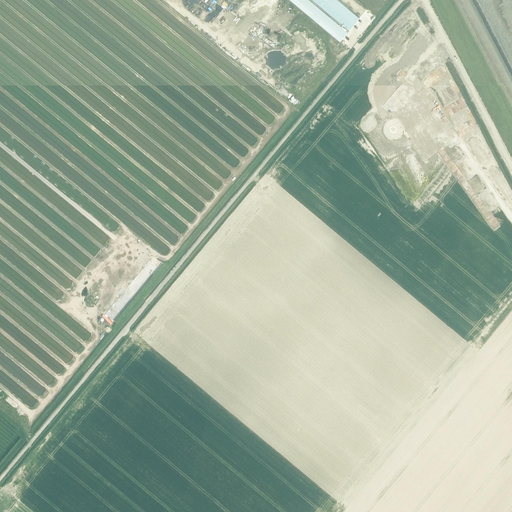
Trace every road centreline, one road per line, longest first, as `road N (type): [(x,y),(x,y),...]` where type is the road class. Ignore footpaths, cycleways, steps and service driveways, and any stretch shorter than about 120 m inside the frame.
road 1 (unclassified): [(0,479),(401,0)]
road 2 (unclassified): [(511,168),(423,0)]
